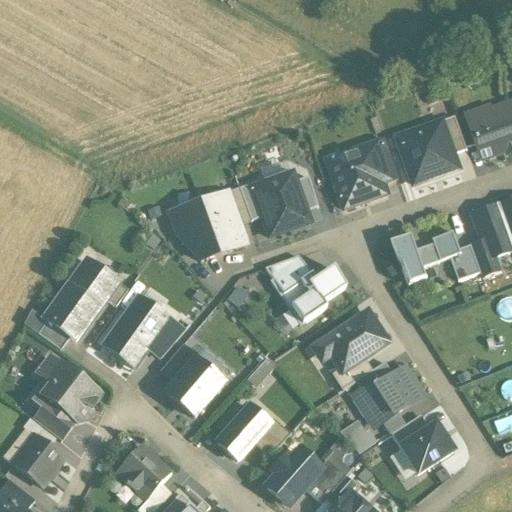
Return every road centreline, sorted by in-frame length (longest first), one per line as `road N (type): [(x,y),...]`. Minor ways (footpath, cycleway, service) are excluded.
road 1 (residential): [(434,511),(493,468),(345,238)]
road 2 (residential): [(345,238),(511,180)]
road 3 (residential): [(131,402),(251,511)]
road 4 (residential): [(69,511),(131,402)]
